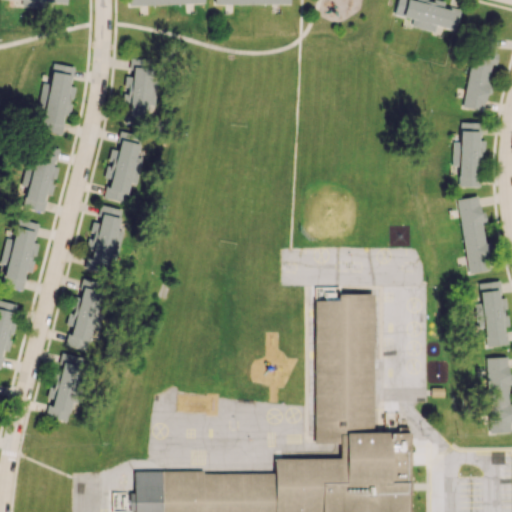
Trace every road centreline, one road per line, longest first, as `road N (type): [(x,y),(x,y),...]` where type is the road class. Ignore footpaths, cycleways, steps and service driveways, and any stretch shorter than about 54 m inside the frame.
road 1 (residential): [(2,511),(20,407),(87,155),(103,0)]
road 2 (residential): [(511,107),(511,240)]
